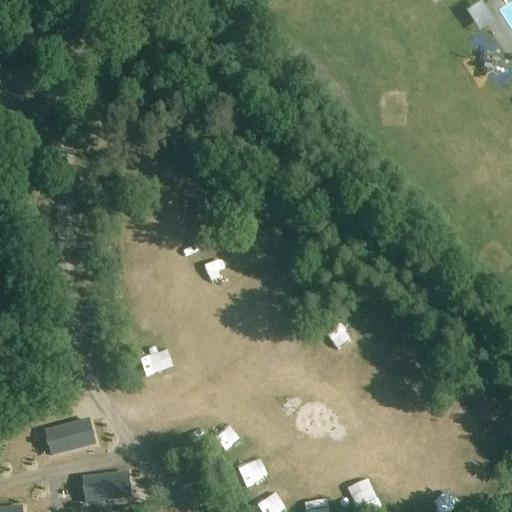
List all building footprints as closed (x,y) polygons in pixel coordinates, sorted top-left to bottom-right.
[(511,72),(503,62),(493,69),(502,81),(511,73),(511,72)] [(157,172),(145,178),(153,195),(165,190),(157,172)] [(291,223),(274,232),(284,250),(301,241),(291,223)] [(129,225),(130,245),(149,244),(148,224),(129,225)] [(147,289),(148,266),(127,265),(126,288),(147,289)] [(284,277),(286,293),(301,291),(299,276),(284,277)] [(381,317),(401,318),(402,305),(382,304),(381,317)] [(137,333),(157,327),(151,307),(131,313),(137,333)] [(349,358),(364,351),(351,322),(336,329),(349,358)] [(149,365),(166,364),(165,352),(148,354),(149,365)] [(89,421),(45,433),(51,458),(96,446),(89,421)] [(29,437),(15,449),(33,472),(48,461),(29,437)] [(251,495),(270,487),(259,464),(240,473),(251,495)] [(128,474),(83,479),(86,505),(131,500),(128,474)]
